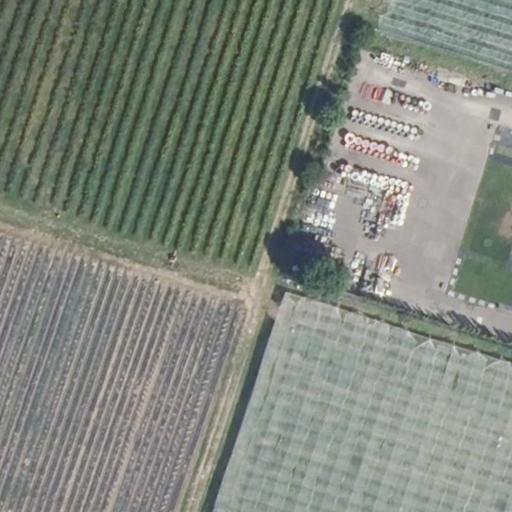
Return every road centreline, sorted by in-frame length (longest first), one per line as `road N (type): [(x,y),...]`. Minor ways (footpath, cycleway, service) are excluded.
road 1 (track): [(193,511),(348,0)]
road 2 (unknown): [(511,331),(450,311),(435,296),(436,269),(493,107),(511,113)]
road 3 (track): [(0,215),(258,296)]
